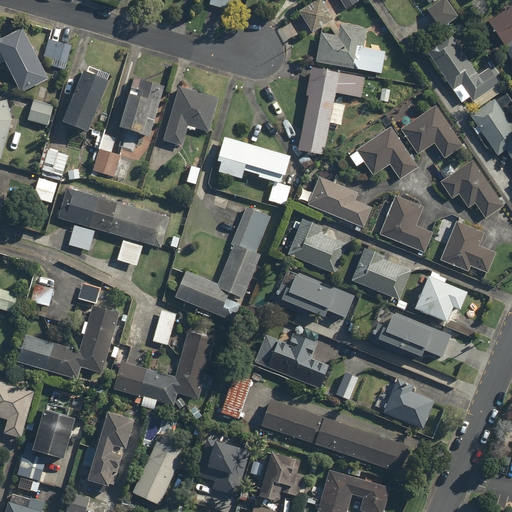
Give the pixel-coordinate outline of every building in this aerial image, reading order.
[(211,0),(209,6),(229,12),(232,0),(211,0)] [(319,0),(299,12),(312,33),(333,21),(319,0)] [(356,0),(339,0),(346,10),(358,2),(356,0)] [(444,0),(441,0),(427,10),(441,30),(457,18),(444,0)] [(511,8),(487,24),(504,51),(511,45),(511,8)] [(442,32),(446,37),(449,35),(451,37),(464,28),(459,20),(442,32)] [(338,37),(320,34),(315,63),(381,75),(385,53),(382,53),(383,47),(372,45),(371,51),(362,49),(366,31),(340,26),(338,37)] [(436,48),(427,55),(453,90),(460,85),(474,104),(500,85),(489,69),(479,77),(449,36),(435,46),(436,48)] [(0,71),(2,71),(18,102),(46,88),(20,37),(0,46),(0,71)] [(70,47),(51,42),(45,65),(64,70),(70,47)] [(88,75),(81,73),(61,124),(87,134),(109,77),(90,69),(88,75)] [(308,99),(298,150),(298,151),(323,156),(329,125),(342,128),(348,96),(361,98),(365,79),(309,69),(303,98),(308,99)] [(117,130),(118,131),(142,138),(152,106),(157,108),(163,88),(132,78),(117,130)] [(178,87),(162,141),(162,142),(182,148),(188,128),(208,134),(218,99),(178,87)] [(507,152),(511,160),(511,128),(493,99),(470,115),(485,139),(480,142),(485,150),(489,147),(496,159),(507,152)] [(53,106),(33,100),(26,120),(46,126),(53,106)] [(417,156),(435,146),(436,145),(444,159),(461,148),(436,108),(401,130),(417,156)] [(375,178),(389,167),(401,182),(420,167),(387,126),(354,151),(375,178)] [(242,181),(245,172),(279,182),(286,159),(228,143),(219,175),(242,181)] [(47,149),(40,170),(61,177),(68,156),(47,149)] [(120,157),(100,150),(92,171),(113,178),(120,157)] [(446,179),(439,183),(439,184),(449,201),(460,195),(469,210),(478,204),(486,217),(502,208),(473,161),(460,169),(456,163),(441,172),(446,179)] [(58,184),(39,178),(32,199),(52,205),(58,184)] [(319,178),(307,207),(364,230),(372,210),(356,203),(359,194),(319,178)] [(289,189),(272,185),(268,203),(285,206),(289,189)] [(67,187),(58,218),(161,249),(170,218),(67,187)] [(386,201),(372,234),(424,254),(432,235),(413,228),(421,207),(393,197),(391,203),(386,201)] [(216,283),(185,272),(175,300),(233,322),(240,304),(228,300),(230,295),(244,301),(261,255),(258,254),(272,217),(244,207),(216,283)] [(303,219),(288,256),(338,276),(350,245),(317,233),(320,226),(303,219)] [(456,223),(439,262),(469,273),(471,267),(486,274),(494,254),(480,248),(485,235),(456,223)] [(95,232),(73,226),(68,247),(90,252),(95,232)] [(142,247),(122,241),(116,262),(136,268),(142,247)] [(362,248),(349,282),(399,302),(411,272),(383,260),(384,257),(362,248)] [(323,321),(326,314),(332,295),(340,297),(334,317),(345,320),(354,297),(294,274),(286,292),(278,288),(271,302),(308,319),(309,315),(323,321)] [(418,275),(406,306),(405,309),(445,324),(450,310),(461,314),(469,295),(418,275)] [(103,288),(84,281),(77,298),(97,305),(103,288)] [(18,293),(0,287),(0,312),(12,316),(18,293)] [(118,296),(115,308),(127,312),(131,300),(118,296)] [(26,335),(16,364),(77,381),(82,368),(100,375),(119,317),(92,308),(77,352),(26,335)] [(162,311),(153,341),(167,345),(176,315),(162,311)] [(372,337),(369,344),(401,358),(403,353),(418,360),(429,336),(436,339),(429,355),(442,360),(452,339),(400,316),(398,321),(392,318),(387,329),(378,325),(375,332),(379,334),(377,339),(372,337)] [(119,363),(112,392),(142,400),(141,406),(154,409),(155,402),(176,407),(179,397),(199,402),(215,338),(187,331),(176,378),(119,363)] [(264,337),(253,364),(320,390),(328,368),(309,361),(316,343),(291,334),(286,346),(264,337)] [(344,373),(336,391),(348,395),(355,377),(344,373)] [(234,374),(218,418),(235,424),(251,380),(234,374)] [(406,390),(408,385),(396,380),(383,416),(421,431),(433,400),(406,390)] [(0,382),(0,420),(5,422),(2,434),(19,439),(33,392),(0,382)] [(409,448),(270,400),(260,428),(400,475),(409,448)] [(105,412),(84,486),(84,487),(104,493),(105,488),(108,488),(112,475),(115,475),(120,458),(111,455),(113,448),(124,451),(133,420),(105,412)] [(74,422),(41,414),(32,453),(64,461),(74,422)] [(196,478),(213,483),(212,491),(235,498),(250,451),(208,438),(196,478)] [(155,443),(131,495),(158,508),(183,455),(155,443)] [(270,455),(259,500),(275,504),(279,486),(291,489),(294,477),(290,476),(294,461),(270,455)] [(21,465),(17,477),(22,479),(19,489),(37,495),(45,460),(36,457),(32,468),(21,465)] [(264,464),(253,461),(250,475),(261,477),(264,464)] [(346,511),(351,496),(362,499),(358,511),(360,511),(384,511),(391,491),(330,473),(318,511),(346,511)] [(11,493),(5,511),(41,511),(44,503),(11,493)] [(71,495),(66,511),(85,511),(89,500),(71,495)]
